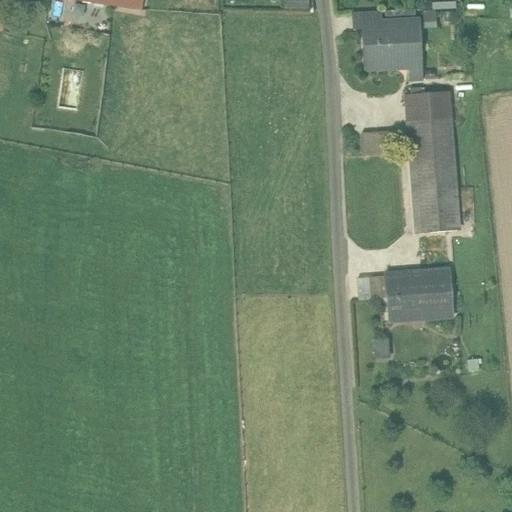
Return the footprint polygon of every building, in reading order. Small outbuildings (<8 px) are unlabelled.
[(74,0),(141,10),(142,0),(74,0)] [(424,26),(436,26),(436,10),(425,10),(424,26)] [(418,25),(382,27),(381,12),(353,13),(354,29),(362,29),(364,67),(408,65),(409,80),(421,79),(418,25)] [(447,93),(409,95),(420,234),(458,231),(447,93)] [(390,132),(361,135),(363,156),(392,154),(390,132)] [(448,269),(385,274),(386,277),(387,299),(389,323),(452,319),(448,269)] [(387,299),(386,277),(369,278),(370,300),(387,299)] [(388,340),(374,341),(374,360),(389,360),(388,340)]
